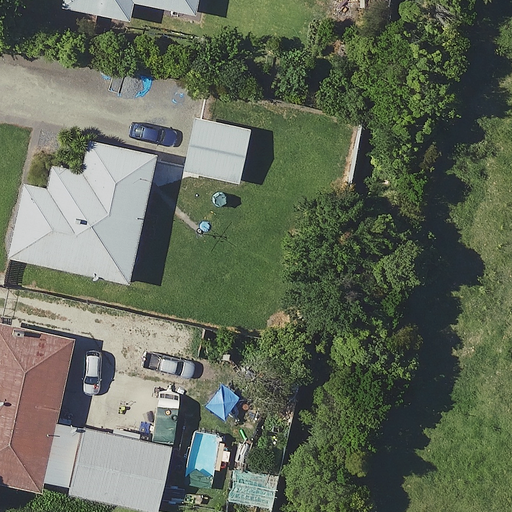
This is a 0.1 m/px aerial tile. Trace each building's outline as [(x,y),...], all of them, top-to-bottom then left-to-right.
[(52,0),(51,4),(120,18),(124,0),(128,0),(185,12),(187,0),(52,0)] [(243,127),(186,115),(174,169),(231,181),(243,127)] [(147,153),(80,139),(73,169),(43,162),(37,187),(13,181),(0,243),(0,253),(120,280),(147,153)] [(329,197),(287,187),(281,210),(324,220),(329,197)] [(63,344),(0,330),(0,479),(149,511),(163,443),(47,418),(63,344)]
